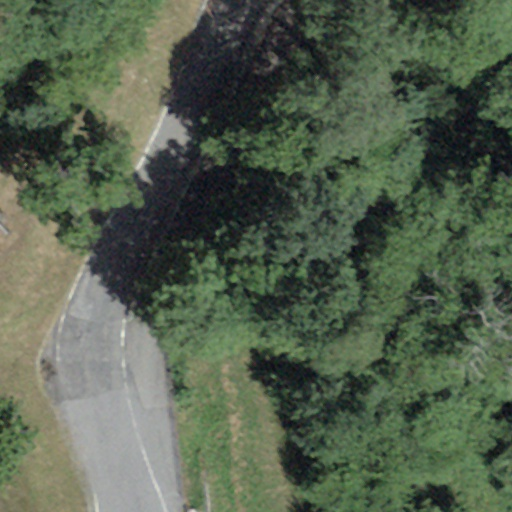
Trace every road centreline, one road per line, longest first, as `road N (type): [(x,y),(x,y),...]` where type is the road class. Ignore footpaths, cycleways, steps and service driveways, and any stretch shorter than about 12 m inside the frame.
road 1 (unclassified): [(99,408),(141,338),(302,0)]
road 2 (unclassified): [(240,0),(97,306),(91,371),(99,408)]
